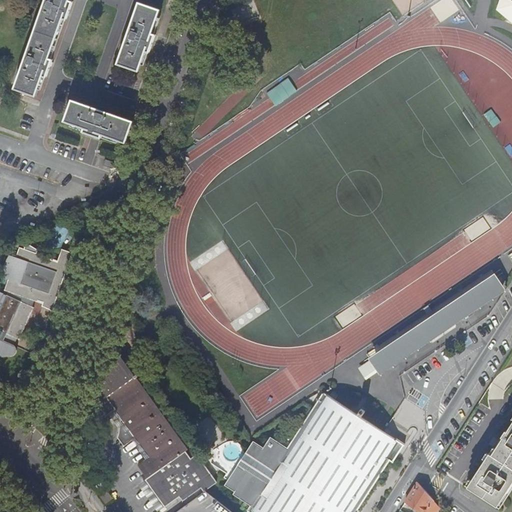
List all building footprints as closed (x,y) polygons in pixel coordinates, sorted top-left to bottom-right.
[(45,0),(14,89),(36,96),(69,0),(45,0)] [(139,2),(118,64),(139,71),(160,9),(139,2)] [(134,122),(72,100),(65,121),(126,143),(134,122)] [(10,291),(36,299),(39,300),(40,299),(45,300),(43,305),(55,309),(74,251),(63,248),(59,260),(39,253),(40,250),(28,242),(26,249),(21,247),(18,257),(14,256),(7,277),(11,278),(7,290),(10,291)] [(379,375),(387,370),(505,291),(491,271),(432,311),(434,315),(429,318),(427,315),(398,334),(366,355),(371,363),(376,371),(379,375)] [(36,307),(33,306),(8,294),(0,290),(0,354),(3,355),(13,354),(16,352),(18,350),(17,347),(16,343),(19,338),(21,339),(36,307)] [(8,294),(33,306),(36,299),(10,291),(8,294)] [(123,314),(127,301),(121,299),(116,311),(123,314)] [(186,451),(188,450),(120,358),(105,370),(109,376),(98,385),(101,389),(97,391),(96,395),(94,399),(107,417),(116,411),(119,415),(115,418),(121,425),(118,439),(124,448),(136,439),(150,459),(138,467),(148,481),(149,480),(167,506),(180,497),(183,501),(202,488),(205,491),(206,491),(217,482),(198,456),(193,461),(186,451)] [(376,371),(371,363),(360,370),(365,378),(376,371)] [(253,505),(249,511),(250,511),(359,511),(360,511),(357,509),(389,461),(394,464),(405,447),(390,437),(385,433),(371,424),(362,418),(366,412),(362,410),(358,415),(326,394),(290,449),(271,437),(264,448),(229,443),(207,455),(236,490),(234,493),(253,505)] [(490,454),(469,487),(499,506),(511,485),(511,425),(508,432),(506,431),(502,437),(504,438),(493,455),(490,454)] [(425,489),(418,483),(406,502),(420,511),(425,511),(434,500),(425,489)] [(233,511),(206,491),(205,491),(176,511),(233,511)] [(437,511),(441,508),(434,500),(425,511),(437,511)]
